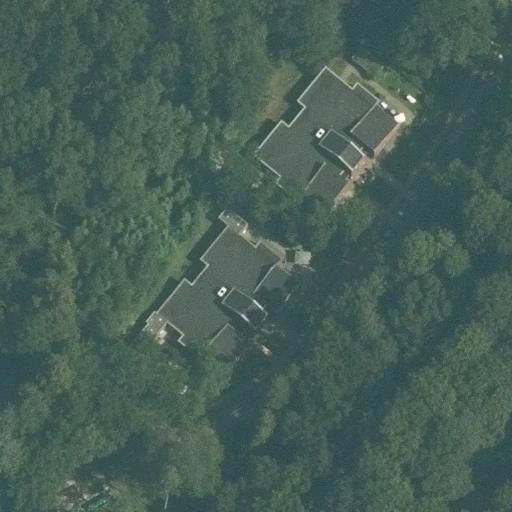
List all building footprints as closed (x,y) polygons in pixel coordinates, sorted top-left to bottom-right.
[(382,70),(360,52),(351,63),(373,82),(382,70)] [(287,132),(280,126),(252,161),(278,183),(273,189),(296,208),(301,201),(323,219),(320,223),(321,224),(348,192),(337,184),(344,176),(350,181),(363,166),(357,160),(363,153),(373,161),(400,129),(398,128),(395,131),(373,113),(378,107),(356,89),(351,95),(324,73),(296,108),(303,114),(287,132)] [(214,162),(205,173),(227,191),(236,180),(214,162)] [(245,196),(235,207),(258,226),(267,214),(245,196)] [(191,290),(183,284),(155,319),(181,341),(176,347),(199,366),(204,360),(227,379),(251,350),(241,342),(247,334),(254,339),(266,324),(260,318),(266,311),(276,319),(300,290),(277,271),(282,265),(259,247),(254,253),(227,231),(199,266),(206,272),(191,290)]
